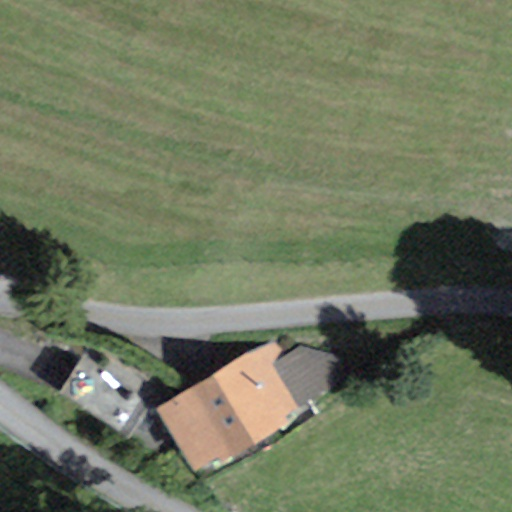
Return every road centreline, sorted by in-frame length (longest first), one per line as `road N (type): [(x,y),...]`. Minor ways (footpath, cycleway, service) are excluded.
road 1 (track): [(0,325),(90,319),(171,329),(487,302),(511,307)]
road 2 (unclassified): [(0,389),(115,482),(172,511)]
